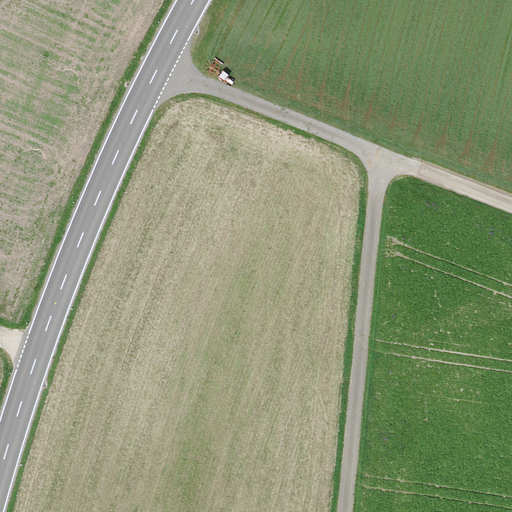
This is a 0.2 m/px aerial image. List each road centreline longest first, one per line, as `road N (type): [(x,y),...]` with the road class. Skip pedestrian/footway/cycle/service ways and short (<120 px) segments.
road 1 (tertiary): [(0,478),(73,258),(195,0)]
road 2 (track): [(379,156),(347,511)]
road 3 (track): [(379,156),(160,65)]
road 4 (track): [(511,207),(379,156)]
